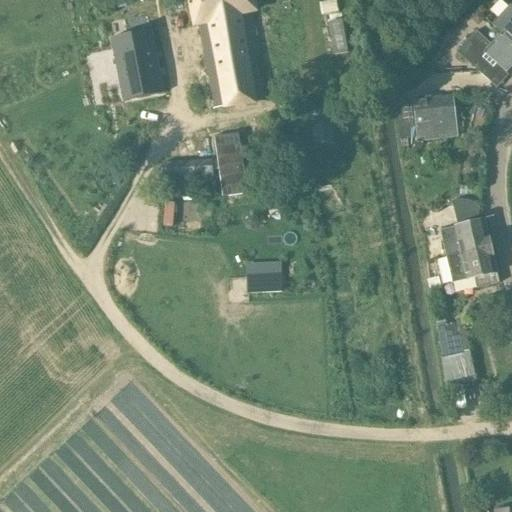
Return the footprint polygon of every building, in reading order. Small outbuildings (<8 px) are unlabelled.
[(133,0),(115,0),(118,9),(135,5),(133,0)] [(253,0),(188,0),(193,26),(199,25),(214,109),(223,108),(223,109),(267,101),(251,13),(255,12),(253,0)] [(502,34),(511,44),(511,6),(493,25),(502,34)] [(510,76),(511,73),(511,44),(502,34),(492,44),(477,31),(457,52),(492,84),(504,71),(510,76)] [(150,35),(111,42),(122,105),(162,98),(150,35)] [(412,106),(416,140),(417,143),(458,138),(453,97),(412,101),(412,106)] [(416,140),(412,106),(398,107),(399,116),(404,141),(416,140)] [(214,137),(222,197),(247,194),(239,133),(214,137)] [(162,162),(163,181),(204,179),(203,161),(162,162)] [(441,232),(446,256),(490,246),(484,222),(479,223),(478,216),(479,215),(479,214),(479,213),(479,211),(479,210),(479,209),(478,208),(477,207),(474,205),(473,204),(470,203),(467,202),(462,202),(459,202),(455,202),(455,203),(457,203),(462,226),(455,228),(441,232)] [(490,246),(446,256),(453,284),(475,279),(477,288),(498,284),(496,275),(497,275),(490,246)] [(281,292),(280,275),(247,277),(247,294),(281,292)] [(456,324),(436,328),(442,358),(441,358),(445,382),(475,376),(469,352),(471,352),(464,322),(456,324)]
